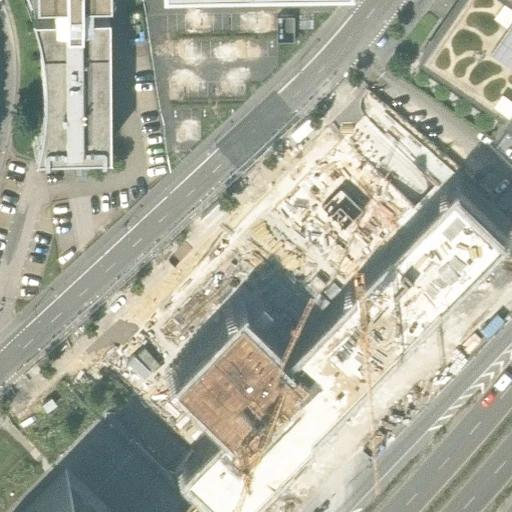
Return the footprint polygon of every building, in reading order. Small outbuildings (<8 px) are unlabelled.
[(27,0),(28,4),(33,21),(37,38),(39,54),(40,71),(40,91),(36,122),(31,146),(106,144),(105,3),(86,3),(86,0),(27,0)] [(160,65),(155,65),(156,102),(162,102),(162,116),(163,148),(166,155),(172,159),(181,159),(190,154),(197,147),(210,135),(220,124),(224,121),(251,94),(273,73),(285,62),(310,38),(311,31),(309,24),(304,21),(293,20),(293,0),(217,0),(194,1),(178,2),(158,1),(159,12),(159,27),(160,65)] [(511,0),(455,0),(419,54),(505,113),(507,114),(511,117),(511,0)] [(341,184),(320,206),(348,234),(370,212),(341,184)] [(181,468),(226,511),(229,511),(503,231),(457,186),(294,352),(300,359),(296,362),(237,305),(171,372),(229,430),(226,434),(220,428),(181,468)] [(115,410),(106,402),(44,466),(0,509),(0,511),(218,511),(214,507),(181,475),(150,444),(143,437),(115,410)]
